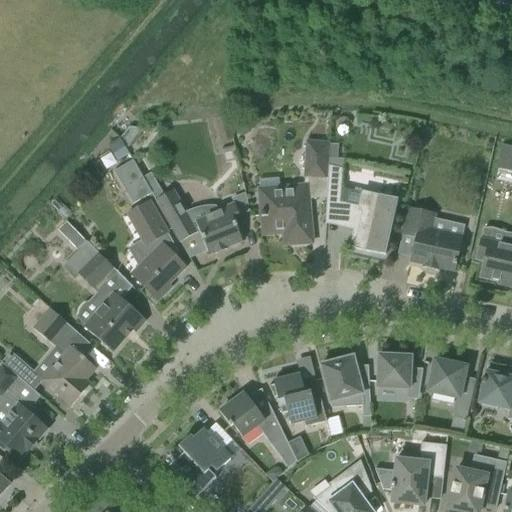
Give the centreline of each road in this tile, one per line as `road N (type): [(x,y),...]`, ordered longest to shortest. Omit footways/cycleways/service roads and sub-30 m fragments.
road 1 (residential): [(114,448),(199,365),(264,333),(373,311),(511,334)]
road 2 (track): [(0,187),(161,0)]
